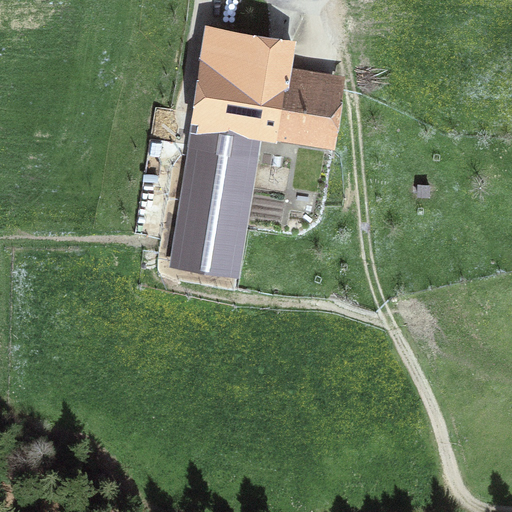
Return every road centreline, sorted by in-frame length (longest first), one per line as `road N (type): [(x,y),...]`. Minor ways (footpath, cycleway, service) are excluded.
road 1 (track): [(303,0),(341,44),(379,300),(436,413),(453,478),(484,511)]
road 2 (track): [(160,225),(203,0)]
